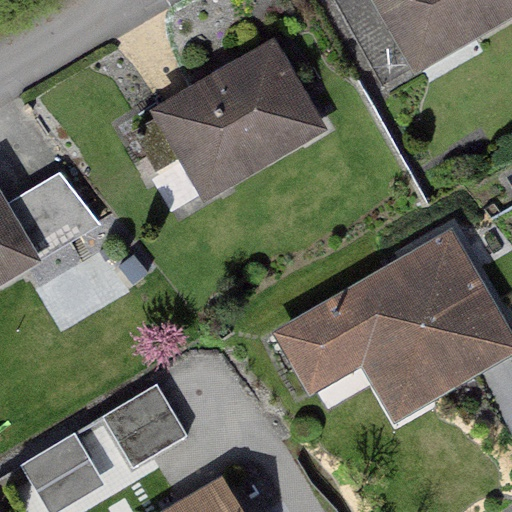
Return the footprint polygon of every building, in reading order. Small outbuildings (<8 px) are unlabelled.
[(511,0),(373,0),(413,68),(511,11),(511,0)] [(269,46),(156,111),(204,194),(317,129),(269,46)] [(0,289),(37,268),(0,203),(0,289)] [(449,237),(278,335),(307,385),(367,351),(398,403),(509,339),(449,237)] [(132,460),(185,429),(155,377),(101,408),(132,460)] [(50,509),(103,479),(75,429),(21,460),(50,509)] [(235,511),(220,485),(173,511),(235,511)]
